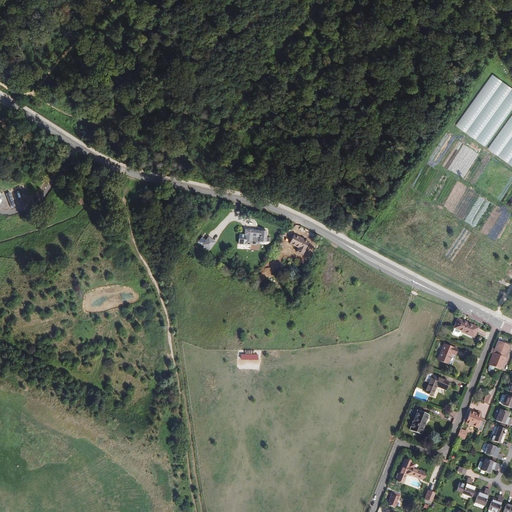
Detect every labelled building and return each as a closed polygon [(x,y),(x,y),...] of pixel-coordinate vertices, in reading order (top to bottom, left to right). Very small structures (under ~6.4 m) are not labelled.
[(270,235),(248,232),(247,237),(248,237),(247,246),(254,248),(254,247),(258,248),(259,246),(262,247),(262,245),(269,246),(270,235)] [(300,246),(299,250),(305,253),(311,241),(305,238),(301,236),(295,234),(291,241),(300,246)] [(218,245),(210,239),(203,247),(211,253),(218,245)] [(290,245),(299,250),(300,246),(291,241),(290,245)] [(474,337),(478,328),(458,319),(453,329),(454,329),(452,333),(453,334),(458,336),(459,336),(461,332),(474,337)] [(495,349),(492,348),(490,353),(505,358),(510,346),(498,341),(495,349)] [(454,355),(456,350),(443,345),(437,361),(447,364),(451,354),(454,355)] [(505,358),(490,353),(486,364),(490,365),(488,368),(488,370),(489,371),(491,372),(492,371),(494,370),(495,367),(501,369),(505,358)] [(432,376),(433,374),(429,372),(426,380),(430,381),(425,393),(432,396),(436,386),(446,390),(448,383),(432,376)] [(511,397),(506,395),(503,404),(511,408),(511,397)] [(509,425),(511,421),(508,419),(509,418),(507,417),(508,413),(500,409),(495,420),(509,425)] [(421,434),(429,414),(418,410),(411,430),(421,434)] [(478,429),(482,420),(479,419),(480,416),(469,412),(467,418),(465,418),(463,422),(478,429)] [(477,431),(481,433),(485,421),(482,420),(478,429),(477,431)] [(501,444),(507,430),(498,427),(495,436),(493,435),(491,440),(501,444)] [(467,432),(460,429),(458,436),(464,439),(467,432)] [(498,453),(500,449),(489,444),(486,453),(501,459),(503,455),(498,453)] [(485,459),(484,463),(480,470),(489,474),(491,469),(493,470),(494,468),(498,469),(499,465),(485,459)] [(405,460),(403,465),(397,480),(403,482),(407,474),(410,476),(411,475),(422,479),(424,473),(413,469),(415,465),(411,463),(405,460)] [(456,491),(471,497),(476,486),(471,484),(472,480),(468,478),(465,485),(459,483),(456,491)] [(484,506),(490,490),(486,489),(484,493),(479,491),(475,502),(484,506)] [(392,495),(387,505),(395,508),(399,497),(398,497),(399,493),(394,491),(393,495),(392,495)] [(435,494),(428,492),(425,500),(431,502),(432,501),(435,494)] [(488,509),(494,511),(497,511),(503,497),(499,496),(497,500),(492,498),(488,509)]
